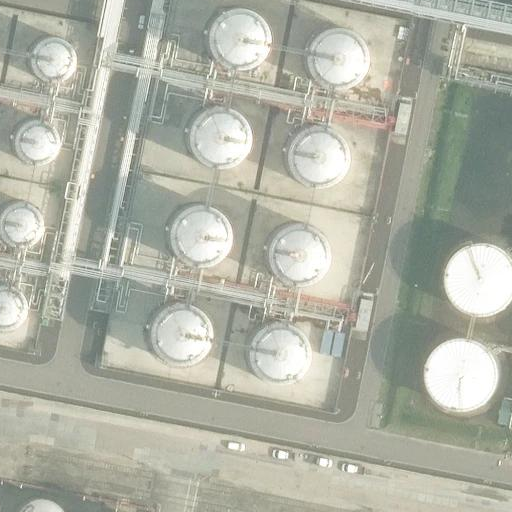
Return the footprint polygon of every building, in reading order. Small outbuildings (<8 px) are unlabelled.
[(267,41),(267,35),(266,29),(264,24),(261,19),(257,14),(252,11),(247,8),(241,7),(235,6),(229,7),(224,9),(219,11),(214,15),(210,20),(207,25),(205,30),(205,36),(205,42),(207,48),(209,53),(213,58),(217,62),(222,65),(227,67),(233,68),(239,68),(245,67),(250,64),(255,61),(260,57),(263,52),(265,47),(267,41)] [(365,61),(365,55),(364,49),(362,44),(359,39),(355,34),(350,31),(345,28),(339,27),(334,26),(328,27),(322,28),(317,31),(312,35),(308,39),(306,45),(304,50),(303,56),(303,62),(305,68),(307,73),(311,78),(315,82),(320,85),(326,87),(332,88),(337,88),(343,87),(349,84),(354,81),(358,77),(361,72),(364,67),(365,61)] [(72,53),(70,47),(66,42),(61,39),(56,36),(50,36),(43,37),(38,39),(33,43),(30,48),(28,54),(28,60),(29,66),(32,72),(36,76),(42,79),(47,81),(54,80),(60,79),(65,75),(69,71),(72,65),(73,59),(72,53)] [(247,140),(247,134),(246,128),(244,123),(241,118),(237,113),(232,110),(227,107),(221,105),(215,105),(210,106),(204,107),(199,110),(194,114),(190,118),(187,124),(186,129),(185,135),(185,141),(187,147),(189,152),(193,157),(197,161),(202,164),(208,166),(214,167),(219,167),(225,166),(231,163),(236,160),(240,156),(243,151),(245,146),(247,140)] [(56,136),(54,130),(50,125),(45,122),(39,119),(33,119),(27,120),(21,122),(17,126),(13,131),(11,137),(11,143),(13,149),(15,155),(20,159),(25,162),(31,164),(37,163),(43,162),(48,158),(52,154),(55,148),(56,142),(56,136)] [(345,159),(345,153),(345,147),(343,142),(340,137),(336,132),(331,129),(326,126),(320,124),(314,124),(308,125),(302,126),(297,129),(293,133),(289,137),(286,143),(284,148),(283,154),(284,160),(285,166),(288,171),(291,176),(296,180),(301,183),(306,185),(312,186),(318,186),(324,184),(329,182),(334,179),(338,175),(342,170),(344,165),(345,159)] [(39,219),(37,213),(33,208),(28,204),(23,202),(17,201),(11,202),(5,205),(0,209),(0,238),(3,242),(9,245),(15,246),(21,246),(27,244),(32,241),(36,236),(39,231),(40,225),(39,219)] [(227,238),(227,232),(226,227),(224,221),(221,216),(217,212),(213,208),(207,205),(202,204),(196,203),(190,204),(184,206),(179,209),(174,212),(171,217),(168,222),(166,228),(165,233),(166,239),(167,245),(170,250),(173,255),(177,259),(182,262),(188,264),(194,265),(200,265),(205,264),(211,262),(216,258),(220,254),(223,249),(226,244),(227,238)] [(326,257),(326,251),(326,245),(324,240),(321,235),(317,230),(312,227),(307,224),(301,222),(295,222),(289,223),(284,224),(278,227),(274,231),(270,235),(267,241),(265,246),(264,252),(265,258),(266,264),(269,269),(272,274),(277,278),(282,281),(287,283),(293,284),(299,284),(305,283),(310,280),(315,277),(319,273),(323,268),(325,263),(326,257)] [(448,271),(448,282),(450,292),(456,301),(464,309),(473,313),(484,314),(494,313),(504,308),(511,301),(511,300),(511,257),(507,252),(498,246),(488,243),(477,243),(467,247),(459,253),(452,261),(448,271)] [(24,299),(22,294),(18,289),(14,285),(8,283),(2,282),(0,282),(0,326),(6,327),(12,325),(17,322),(21,317),(24,312),(25,306),(24,299)] [(209,336),(209,331),(208,325),(206,319),(203,314),(199,310),(194,306),(189,304),(183,302),(177,302),(172,302),(166,304),(161,307),(156,310),(152,315),(149,320),(148,326),(147,332),(147,337),(149,343),(151,348),(155,353),(159,357),(164,360),(170,362),(176,363),(181,363),(187,362),(193,360),(198,357),(202,352),(205,348),(207,342),(209,336)] [(307,355),(307,349),(306,344),(304,338),(301,333),(297,329),(293,325),(287,323),(282,321),(276,320),(270,321),(264,323),(259,326),(255,329),(251,334),(248,339),(246,345),(245,350),(246,356),(247,362),(250,367),(253,372),(258,376),(263,379),(268,381),(274,382),(280,382),(286,381),(291,379),(296,376),(300,371),(304,367),(306,361),(307,355)] [(428,366),(427,377),(430,387),(435,396),(443,403),(453,408),(464,409),(474,408),(484,403),(491,395),(497,386),(499,376),(498,365),(494,355),(487,347),(478,341),(468,338),(457,338),(447,342),(438,348),(432,356),(428,366)] [(197,388),(224,388),(225,377),(244,377),(244,364),(198,363),(197,388)] [(19,505),(15,511),(53,511),(50,505),(35,499),(19,505)]
